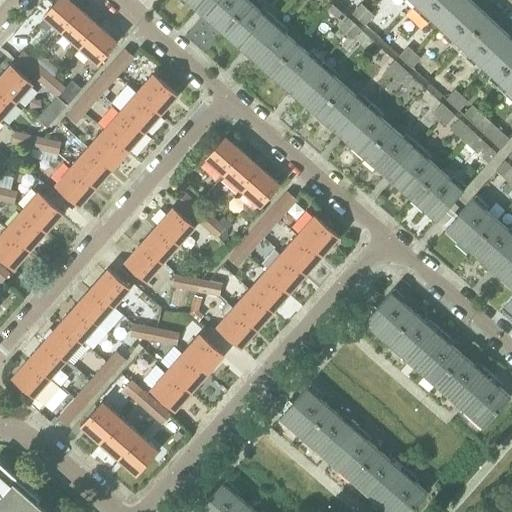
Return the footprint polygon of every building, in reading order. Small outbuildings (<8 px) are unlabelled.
[(62,31),(82,9),(70,0),(57,0),(44,15),(62,31)] [(187,0),(437,220),(461,193),(464,190),(248,0),(187,0)] [(412,0),(511,92),(511,37),(471,0),(412,0)] [(360,6),(352,15),(358,21),(366,11),(360,6)] [(82,9),(62,31),(81,48),(100,26),(82,9)] [(366,11),(358,21),(364,27),(373,17),(366,11)] [(348,20),(339,30),(346,36),(354,26),(348,20)] [(118,42),(100,26),(81,48),(99,64),(118,42)] [(354,26),(346,36),(352,41),(360,31),(354,26)] [(407,47),(399,57),(405,63),(414,53),(407,47)] [(109,68),(118,76),(135,56),(126,49),(109,68)] [(16,59),(34,75),(42,66),(23,50),(16,59)] [(414,53),(405,63),(412,68),(420,59),(414,53)] [(395,61),(386,71),(393,77),(401,67),(395,61)] [(0,76),(0,85),(17,101),(34,83),(12,64),(0,76)] [(401,67),(393,77),(399,82),(407,73),(401,67)] [(47,86),(55,77),(45,68),(37,77),(47,86)] [(93,87),(101,94),(118,76),(109,68),(93,87)] [(136,91),(160,112),(176,94),(152,72),(136,91)] [(55,77),(47,86),(55,93),(63,85),(55,77)] [(17,101),(0,85),(0,118),(1,119),(17,101)] [(77,105),(85,113),(101,94),(93,87),(77,105)] [(455,90),(446,99),(453,105),(461,95),(455,90)] [(160,112),(136,91),(119,110),(144,131),(160,112)] [(461,95),(453,105),(459,111),(468,101),(461,95)] [(442,104),(434,114),(440,120),(449,110),(442,104)] [(85,113),(77,105),(68,116),(76,123),(85,113)] [(472,105),(464,115),(470,121),(479,111),(472,105)] [(144,131),(119,110),(103,128),(128,150),(144,131)] [(449,110),(440,120),(446,125),(455,115),(449,110)] [(479,111),(470,121),(477,127),(485,117),(479,111)] [(485,117),(477,127),(483,132),(492,123),(485,117)] [(460,119),(451,129),(458,135),(466,126),(460,119)] [(492,123),(483,132),(489,138),(498,128),(492,123)] [(466,126),(458,135),(459,136),(464,141),(473,132),(466,126)] [(128,150),(103,128),(87,147),(112,168),(128,150)] [(498,128),(489,138),(496,144),(504,134),(498,128)] [(14,131),(11,142),(58,155),(61,143),(14,131)] [(473,132),(464,141),(471,147),(480,138),(473,132)] [(504,134),(496,144),(501,149),(510,139),(509,138),(504,134)] [(224,175),(244,153),(225,136),(206,158),(224,175)] [(480,138),(471,147),(478,153),(486,143),(480,138)] [(486,143),(478,153),(484,158),(492,148),(486,143)] [(112,168),(87,147),(71,166),(95,187),(112,168)] [(492,148),(484,158),(489,163),(497,153),(492,148)] [(243,191),(262,169),(244,153),(224,175),(243,191)] [(511,166),(505,160),(496,170),(504,177),(511,167),(511,166)] [(95,187),(71,166),(55,184),(79,206),(95,187)] [(262,169),(243,191),(261,207),(280,185),(262,169)] [(0,187),(0,199),(14,203),(17,192),(0,187)] [(22,210),(46,231),(63,212),(38,191),(22,210)] [(273,210),(281,218),(298,199),(289,191),(273,210)] [(186,193),(177,202),(196,219),(204,210),(186,193)] [(511,232),(473,198),(446,228),(511,285),(511,232)] [(157,225),(179,245),(195,226),(173,207),(157,225)] [(46,231),(22,210),(5,229),(30,250),(46,231)] [(281,218),(273,210),(256,229),(265,236),(281,218)] [(208,230),(216,221),(207,212),(199,221),(208,230)] [(315,215),(298,233),(323,255),(339,236),(315,215)] [(216,221),(208,230),(217,237),(225,228),(216,221)] [(179,245),(157,225),(141,243),(163,263),(179,245)] [(30,250),(5,229),(0,234),(0,256),(13,269),(30,250)] [(265,236),(256,229),(240,248),(248,255),(265,236)] [(298,233),(282,252),(306,273),(323,255),(298,233)] [(163,263),(141,243),(124,262),(146,281),(163,263)] [(248,255),(240,248),(231,258),(239,265),(248,255)] [(282,252),(266,270),(290,292),(306,273),(282,252)] [(1,265),(0,266),(0,280),(2,282),(10,273),(1,265)] [(92,287),(114,306),(130,288),(108,269),(92,287)] [(249,289),(274,310),(290,292),(266,270),(249,289)] [(172,286),(219,295),(222,283),(174,274),(172,286)] [(114,306),(92,287),(76,305),(98,324),(114,306)] [(274,310),(249,289),(233,307),(257,329),(274,310)] [(388,342),(414,311),(391,291),(364,321),(388,342)] [(202,297),(195,295),(192,313),(199,320),(204,315),(199,311),(202,297)] [(257,329),(233,307),(227,302),(220,309),(226,315),(216,326),(241,348),(257,329)] [(98,324),(76,305),(60,323),(82,342),(98,324)] [(410,362),(436,330),(414,311),(388,342),(410,362)] [(82,342),(60,323),(44,341),(66,360),(82,342)] [(130,335),(178,344),(180,332),(132,323),(130,335)] [(436,384),(461,353),(436,330),(410,362),(436,384)] [(183,351),(208,373),(224,354),(200,333),(183,351)] [(28,359),(50,378),(66,360),(44,341),(28,359)] [(105,363),(114,371),(125,359),(116,351),(105,363)] [(208,373),(183,351),(167,370),(191,392),(208,373)] [(461,407),(487,376),(461,353),(436,384),(461,407)] [(50,378),(28,359),(12,377),(34,397),(50,378)] [(114,371),(105,363),(89,381),(98,389),(114,371)] [(191,392),(167,370),(150,389),(175,410),(191,392)] [(136,400),(144,391),(125,375),(117,384),(136,400)] [(487,376),(461,407),(484,426),(510,396),(487,376)] [(98,389),(89,381),(73,399),(82,407),(98,389)] [(304,437),(329,406),(307,386),(280,417),(304,437)] [(144,391),(136,400),(154,417),(162,408),(144,391)] [(82,407),(73,399),(57,417),(67,425),(82,407)] [(99,442),(121,418),(102,401),(80,426),(99,442)] [(329,406),(304,437),(325,456),(351,425),(329,406)] [(162,408),(154,417),(163,424),(171,415),(162,408)] [(118,458),(139,434),(121,418),(99,442),(118,458)] [(351,425),(325,456),(349,477),(374,446),(351,425)] [(139,434),(118,458),(137,475),(158,450),(139,434)] [(374,446),(349,477),(375,500),(400,468),(374,446)] [(0,462),(0,511),(41,511),(40,511),(38,511),(34,508),(41,499),(40,498),(0,462)] [(400,468),(375,500),(388,511),(408,511),(427,491),(400,468)] [(196,511),(235,511),(245,501),(223,482),(196,511)] [(257,511),(245,501),(235,511),(257,511)]
